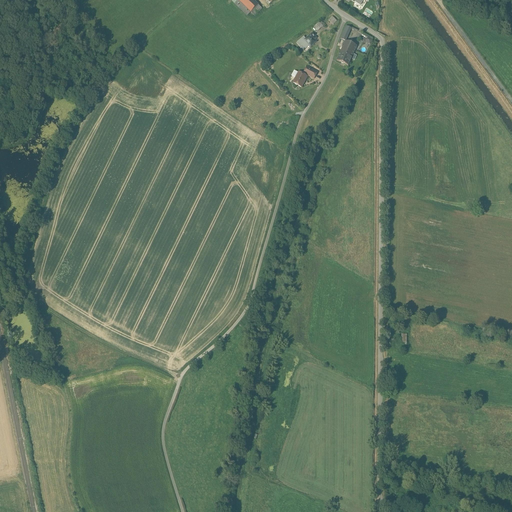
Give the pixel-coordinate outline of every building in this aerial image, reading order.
[(232,0),(231,1),(246,18),(251,12),(254,15),(262,8),(254,0),(232,0)] [(328,20),(333,25),(337,21),(332,16),(328,20)] [(313,26),(316,31),(324,25),(321,21),(313,26)] [(345,26),(340,39),(350,43),(351,40),(346,38),(349,32),(356,34),(358,30),(345,26)] [(306,42),(313,36),(311,33),(303,39),(302,37),(296,42),(302,51),(309,46),(306,42)] [(359,41),(370,45),(373,38),(362,34),(359,41)] [(313,36),(306,42),(309,46),(311,48),(317,44),(314,41),(316,40),(313,36)] [(356,48),(345,43),(340,54),(352,59),(356,48)] [(352,59),(340,54),(337,62),(348,67),(352,59)] [(318,73),(307,67),(303,75),(306,77),(307,75),(314,79),(318,73)] [(303,75),(299,73),(294,84),(302,88),(307,77),(306,77),(303,75)]
